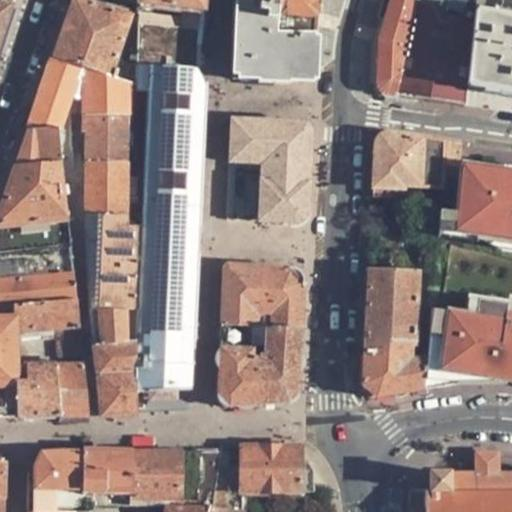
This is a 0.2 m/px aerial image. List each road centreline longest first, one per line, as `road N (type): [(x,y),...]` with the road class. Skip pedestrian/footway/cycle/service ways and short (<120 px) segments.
road 1 (secondary): [(345,433),(333,362),(341,109)]
road 2 (residential): [(511,133),(341,109)]
road 3 (residential): [(511,422),(345,433)]
road 4 (secondary): [(43,0),(0,126)]
